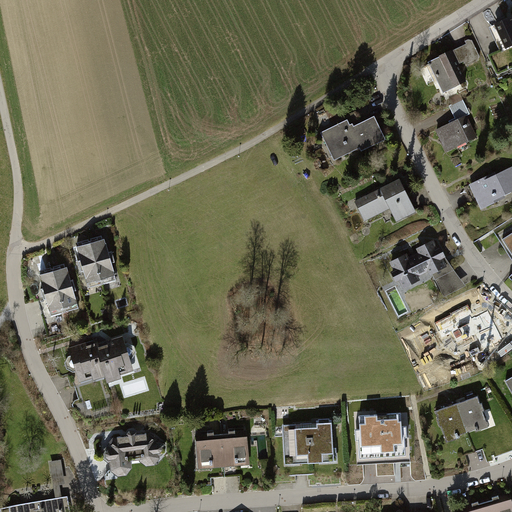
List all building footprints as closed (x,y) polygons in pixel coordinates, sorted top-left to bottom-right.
[(511,16),(493,26),(506,53),(511,50),(511,16)] [(474,38),(459,45),(468,64),(483,57),(474,38)] [(438,57),(425,62),(429,73),(434,71),(444,97),(469,88),(459,60),(441,66),(438,57)] [(348,120),(321,133),(335,160),(360,148),(362,151),(386,139),(375,117),(354,126),(353,124),(350,125),(348,120)] [(466,117),(438,131),(447,150),(475,137),(466,117)] [(511,167),(511,168),(472,187),(481,205),(511,190),(511,167)] [(398,181),(359,202),(368,220),(390,209),(396,221),(414,212),(398,181)] [(511,230),(501,237),(511,256),(511,255),(511,230)] [(112,245),(81,253),(90,287),(121,279),(112,245)] [(435,247),(395,270),(407,292),(448,270),(435,247)] [(71,273),(43,281),(53,317),(81,309),(71,273)] [(97,346),(73,353),(83,387),(110,378),(113,388),(138,381),(127,345),(100,353),(97,346)] [(487,404),(441,419),(450,446),(496,430),(487,404)] [(382,423),(365,424),(365,446),(385,445),(385,451),(401,451),(400,424),(393,425),(393,418),(382,419),(382,423)] [(328,425),(285,427),(287,463),(329,461),(328,425)] [(248,438),(200,442),(202,470),(250,467),(248,438)] [(164,443),(111,445),(112,483),(131,483),(131,475),(165,474),(164,443)] [(69,511),(67,496),(12,507),(12,511),(69,511)] [(511,511),(511,503),(478,511),(511,511)]
